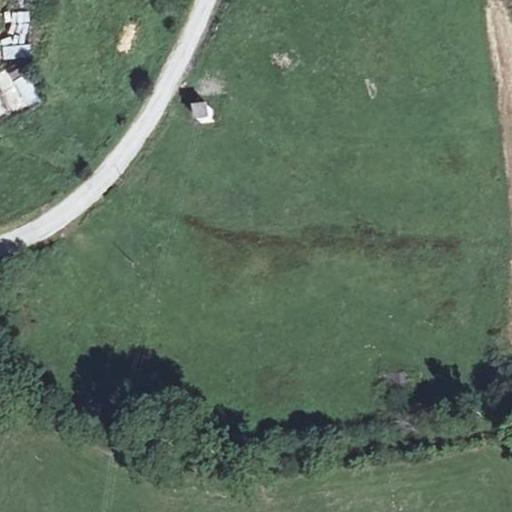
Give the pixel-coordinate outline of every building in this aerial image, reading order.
[(14,7),(12,30),(25,31),(27,9),(14,7)] [(0,55),(29,54),(28,39),(0,40),(0,55)] [(27,70),(9,77),(20,103),(37,96),(27,70)] [(209,123),(208,111),(195,113),(197,125),(203,124),(209,123)] [(382,384),(383,405),(414,404),(413,382),(382,384)]
